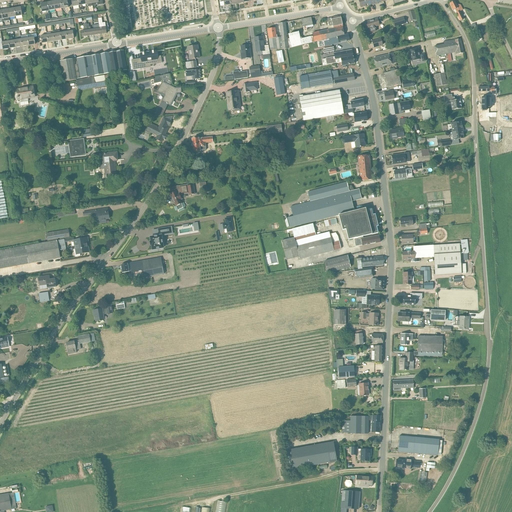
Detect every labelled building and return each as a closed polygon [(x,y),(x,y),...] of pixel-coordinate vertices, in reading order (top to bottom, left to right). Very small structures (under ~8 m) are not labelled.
[(60,0),(62,8),(68,7),(67,0),(60,0)] [(80,10),(83,10),(82,5),(85,4),(84,0),(77,0),(79,5),(80,10)] [(48,10),(55,9),(54,1),(47,2),(48,10)] [(460,11),(458,7),(455,1),(450,3),(453,10),(454,9),(460,21),(464,18),(460,11)] [(47,2),(40,3),(42,12),(46,11),(46,14),(49,14),(48,10),(47,2)] [(21,7),(14,8),(16,16),(22,15),(21,7)] [(8,9),(1,10),(3,21),(9,20),(9,17),(8,9)] [(99,24),(100,34),(107,33),(106,27),(105,22),(102,23),(101,18),(103,18),(102,14),(97,15),(98,18),(99,24)] [(312,33),(314,41),(326,39),(335,37),(344,35),(342,26),(340,16),(326,19),(327,22),(328,22),(329,26),(328,26),(328,29),(312,33)] [(311,17),(301,19),(303,30),(304,29),(304,30),(306,30),(307,30),(307,29),(307,28),(313,27),(311,17)] [(403,17),(393,21),(395,27),(405,24),(403,17)] [(377,31),(375,26),(379,25),(378,22),(381,21),(380,18),(377,19),(364,23),(366,29),(369,28),(370,33),(377,31)] [(288,47),(287,39),(285,22),(279,23),(281,37),(282,48),(282,49),(288,48),(288,47)] [(282,48),(281,37),(277,37),(276,28),(267,29),(268,39),(270,50),(282,48)] [(288,34),(290,44),(302,41),(299,31),(288,34)] [(335,37),(326,39),(327,44),(332,43),(332,42),(334,41),(334,44),(349,40),(348,34),(344,35),(335,37)] [(34,37),(27,38),(28,45),(35,44),(34,39),(37,38),(36,36),(34,37)] [(262,51),(263,55),(270,54),(269,50),(268,45),(264,46),(262,36),(254,37),(256,52),(262,51)] [(1,38),(0,38),(0,49),(3,49),(9,48),(8,41),(2,42),(1,38)] [(383,44),(381,38),(372,41),(374,48),(380,46),(381,49),(387,47),(386,43),(383,44)] [(463,53),(460,39),(453,40),(443,41),(444,44),(435,46),(436,55),(445,54),(448,53),(448,56),(447,56),(448,62),(452,61),(451,53),(455,52),(456,54),(463,53)] [(188,47),(188,51),(190,51),(191,59),(199,58),(199,53),(198,53),(196,45),(188,47)] [(240,46),(242,59),(251,58),(249,45),(240,46)] [(418,48),(409,50),(412,61),(420,59),(420,58),(422,58),(422,61),(426,60),(424,54),(421,55),(419,55),(418,48)] [(73,59),(60,61),(64,81),(76,79),(113,73),(120,71),(127,70),(124,50),(77,58),(73,59)] [(157,57),(156,51),(154,51),(154,50),(152,51),(150,52),(150,51),(146,52),(144,53),(144,52),(142,52),(142,53),(140,53),(141,60),(137,60),(137,59),(131,60),(133,70),(140,69),(140,67),(149,66),(148,62),(156,61),(156,57),(157,57)] [(340,59),(353,56),(352,50),(341,52),(334,53),(335,57),(320,60),(320,62),(319,63),(320,66),(324,65),(336,63),(336,61),(340,59)] [(393,52),(388,53),(389,54),(374,58),(376,68),(391,64),(396,63),(393,52)] [(353,56),(340,59),(336,61),(336,63),(342,62),(342,66),(342,67),(346,67),(346,65),(355,64),(354,63),(355,62),(355,60),(354,59),(353,56)] [(259,66),(249,67),(251,78),(266,76),(266,73),(262,74),(262,72),(260,72),(259,66)] [(186,77),(192,76),(192,79),(200,78),(200,70),(186,71),(186,77)] [(388,87),(401,84),(397,70),(384,73),(388,87)] [(331,71),(307,75),(310,88),(333,84),(333,83),(334,83),(335,84),(354,80),(353,74),(332,78),(331,71)] [(136,81),(135,72),(128,73),(130,82),(136,81)] [(435,75),(433,75),(434,80),(436,79),(437,86),(447,85),(444,72),(435,74),(435,75)] [(112,74),(76,81),(77,86),(113,80),(112,74)] [(175,88),(170,86),(172,82),(170,74),(159,76),(160,82),(162,83),(157,93),(164,97),(160,106),(165,109),(167,104),(171,105),(173,100),(172,100),(175,93),(181,92),(180,88),(175,88)] [(16,100),(19,99),(20,103),(28,101),(28,98),(35,97),(33,86),(14,89),(16,100)] [(494,91),(494,86),(479,87),(479,91),(491,91),(491,95),(496,94),(496,91),(494,91)] [(344,114),(340,90),(299,97),(303,121),(341,115),(341,114),(344,114)] [(388,93),(384,94),(385,100),(394,99),(398,98),(397,90),(388,92),(388,93)] [(226,92),(228,109),(238,108),(236,91),(226,92)] [(455,100),(455,98),(455,97),(445,99),(445,102),(451,101),(452,110),(462,108),(460,99),(455,100)] [(482,98),(481,98),(481,99),(482,99),(482,100),(481,100),(482,100),(482,104),(481,104),(482,104),(482,105),(481,105),(481,106),(482,106),(482,111),(486,111),(486,109),(490,108),(490,97),(482,97),(482,98)] [(358,100),(358,99),(355,99),(355,101),(351,102),(351,105),(344,106),(345,114),(353,112),(355,112),(354,110),(360,109),(360,107),(364,106),(363,103),(364,103),(363,101),(363,100),(362,99),(358,100)] [(397,104),(397,103),(390,105),(391,115),(399,114),(402,113),(403,111),(403,110),(410,109),(409,101),(400,103),(397,104)] [(431,121),(429,110),(421,111),(423,122),(431,121)] [(366,112),(354,114),(355,122),(367,120),(366,112)] [(171,120),(173,117),(164,117),(158,128),(157,127),(157,126),(150,123),(146,131),(157,136),(156,139),(161,142),(163,138),(167,141),(169,136),(165,134),(168,128),(166,127),(168,124),(170,125),(172,121),(171,120)] [(452,132),(462,130),(462,127),(461,122),(451,123),(452,132)] [(255,141),(268,139),(267,134),(282,132),(281,124),(266,126),(266,130),(254,132),(255,141)] [(92,128),(82,130),(84,137),(94,136),(92,128)] [(390,139),(393,138),(393,140),(397,139),(397,138),(404,136),(403,128),(389,130),(390,139)] [(462,130),(452,132),(453,140),(463,138),(462,130)] [(363,140),(364,140),(363,134),(341,137),(342,143),(355,142),(355,148),(364,146),(363,140)] [(212,137),(192,139),(192,144),(192,146),(193,146),(193,151),(206,150),(205,143),(212,142),(212,137)] [(83,140),(71,141),(72,146),(73,146),(74,151),(73,151),(73,156),(78,155),(78,154),(85,153),(83,140)] [(104,173),(105,179),(111,178),(111,176),(115,175),(114,160),(117,160),(116,153),(100,154),(101,161),(99,162),(100,168),(104,168),(105,173),(104,173)] [(404,153),(391,155),(393,164),(406,162),(404,153)] [(372,179),(369,155),(358,156),(360,181),(372,179)] [(395,179),(407,177),(409,177),(409,173),(412,173),(412,172),(422,170),(421,164),(411,166),(411,169),(394,171),(395,179)] [(339,215),(354,211),(351,201),(361,198),(359,189),(354,190),(351,185),(348,186),(347,182),(307,192),(310,201),(290,206),(293,216),(287,218),(290,227),(339,215)] [(167,189),(168,190),(171,197),(170,198),(173,203),(174,202),(178,210),(179,211),(184,209),(184,206),(183,204),(181,203),(180,200),(182,199),(179,194),(188,193),(189,195),(195,194),(193,184),(187,186),(187,185),(177,186),(176,186),(173,188),(172,187),(167,189)] [(83,216),(96,214),(97,224),(106,222),(106,219),(109,219),(107,208),(83,212),(83,216)] [(354,211),(339,215),(343,230),(345,229),(348,239),(356,237),(356,238),(364,236),(372,234),(378,233),(377,226),(378,226),(375,214),(372,215),(370,214),(371,212),(372,212),(374,212),(372,212),(368,210),(368,208),(367,208),(368,210),(367,212),(366,211),(365,208),(354,211)] [(401,226),(413,225),(412,217),(400,219),(401,226)] [(233,231),(231,218),(225,219),(226,224),(223,224),(224,229),(220,229),(220,232),(224,231),(224,229),(227,228),(227,232),(233,231)] [(332,237),(330,237),(329,232),(316,235),(315,232),(313,224),(292,229),(294,237),(281,240),(286,260),(299,257),(300,259),(334,251),(341,249),(339,241),(338,238),(337,238),(337,237),(333,238),(332,237)] [(172,234),(171,227),(158,229),(158,230),(159,233),(160,233),(160,235),(150,237),(151,241),(150,241),(151,245),(152,245),(152,249),(163,248),(162,243),(163,243),(164,243),(163,236),(163,235),(172,234)] [(47,241),(64,238),(70,237),(68,229),(46,233),(47,241)] [(413,243),(413,234),(401,235),(402,244),(413,243)] [(380,242),(379,236),(363,238),(363,236),(358,238),(354,239),(355,247),(362,245),(380,242)] [(89,243),(87,237),(73,240),(73,238),(64,239),(65,242),(73,241),(75,247),(76,247),(76,249),(73,249),(75,257),(80,256),(80,253),(88,252),(87,247),(88,247),(87,243),(89,243)] [(65,242),(64,239),(64,238),(47,241),(47,242),(0,250),(0,268),(60,258),(59,251),(66,249),(65,242)] [(411,259),(414,259),(434,257),(435,275),(466,274),(465,264),(461,264),(460,252),(460,243),(413,246),(414,251),(402,252),(403,259),(405,259),(406,262),(411,262),(411,259)] [(348,255),(324,261),(327,273),(351,267),(348,255)] [(361,259),(362,267),(383,264),(384,264),(384,260),(383,260),(382,256),(361,259)] [(151,263),(150,259),(130,263),(128,264),(121,265),(121,266),(120,266),(121,269),(122,269),(122,273),(129,271),(131,271),(131,273),(139,271),(139,272),(141,271),(144,270),(145,277),(164,273),(161,261),(151,263)] [(425,267),(420,267),(420,271),(424,270),(424,281),(430,281),(430,270),(425,270),(425,267)] [(354,271),(355,278),(373,276),(372,268),(354,271)] [(403,272),(403,276),(404,276),(404,284),(412,284),(412,272),(403,272)] [(39,285),(46,284),(47,288),(56,287),(55,279),(50,279),(49,275),(38,277),(39,285)] [(376,289),(383,290),(383,279),(377,279),(375,279),(371,279),(371,289),(375,289),(376,289)] [(378,304),(379,296),(364,296),(364,291),(357,291),(356,296),(362,297),(362,303),(359,303),(359,304),(357,304),(357,308),(367,308),(367,305),(365,305),(365,303),(378,304)] [(48,292),(38,293),(40,302),(49,301),(48,292)] [(403,296),(403,304),(410,304),(409,305),(415,305),(415,299),(422,299),(422,293),(415,293),(415,296),(410,296),(403,296)] [(124,301),(116,302),(117,309),(125,308),(124,301)] [(106,308),(102,309),(102,308),(93,310),(94,315),(95,315),(95,317),(96,321),(104,320),(103,315),(113,313),(111,304),(105,305),(106,308)] [(345,310),(334,310),(334,325),(346,324),(345,310)] [(431,310),(430,320),(445,321),(445,311),(431,310)] [(30,312),(25,312),(27,324),(32,323),(32,320),(40,319),(39,313),(35,314),(35,311),(30,312)] [(370,313),(369,314),(366,314),(366,313),(360,312),(360,319),(366,319),(366,318),(369,318),(369,325),(378,325),(378,313),(370,313)] [(398,312),(398,321),(408,321),(408,317),(411,317),(411,318),(419,318),(420,313),(412,313),(411,314),(409,313),(398,312)] [(455,316),(454,325),(460,326),(459,329),(468,329),(469,317),(455,316)] [(68,354),(76,352),(76,350),(81,349),(80,344),(95,341),(93,333),(78,336),(79,340),(66,342),(68,354)] [(371,334),(371,343),(383,343),(383,334),(371,334)] [(409,345),(409,340),(412,340),(412,335),(409,334),(401,334),(400,338),(401,338),(401,344),(409,345)] [(418,336),(418,343),(414,342),(414,355),(442,356),(442,353),(442,336),(418,336)] [(3,339),(0,339),(0,348),(9,347),(8,338),(3,339)] [(375,346),(374,361),(383,361),(383,346),(375,346)] [(412,361),(412,353),(406,353),(406,359),(399,359),(399,362),(400,362),(400,369),(413,370),(413,361),(412,361)] [(354,366),(338,367),(339,378),(355,377),(354,366)] [(345,380),(336,380),(337,388),(345,387),(345,380)] [(393,381),(393,388),(393,390),(401,390),(401,388),(413,388),(413,380),(393,381)] [(367,387),(368,387),(368,383),(359,384),(360,396),(368,395),(367,387)] [(379,432),(380,424),(381,416),(372,415),(371,432),(379,432)] [(350,416),(350,421),(345,421),(345,423),(342,423),(342,433),(350,433),(368,434),(368,416),(350,416)] [(439,439),(414,437),(399,435),(398,452),(413,453),(438,455),(439,439)] [(333,441),(289,449),(292,469),(337,461),(333,441)] [(357,453),(361,453),(360,460),(369,461),(369,456),(369,454),(370,454),(371,449),(357,449),(358,447),(351,447),(349,447),(349,452),(351,452),(351,455),(357,455),(357,453)] [(404,469),(404,466),(408,466),(407,468),(411,468),(420,468),(420,462),(412,461),(412,460),(408,459),(408,461),(404,461),(404,460),(396,460),(396,466),(396,468),(404,469)] [(427,462),(426,471),(429,471),(429,468),(435,468),(435,463),(427,462)] [(372,485),(372,477),(357,476),(356,484),(369,485),(369,486),(372,487),(372,485)] [(360,491),(345,490),(345,491),(342,490),(341,501),(340,508),(341,508),(340,511),(346,511),(346,509),(358,509),(360,491)] [(14,492),(9,493),(0,494),(0,511),(19,508),(18,499),(15,499),(14,492)] [(217,500),(215,511),(224,511),(226,502),(217,500)]
